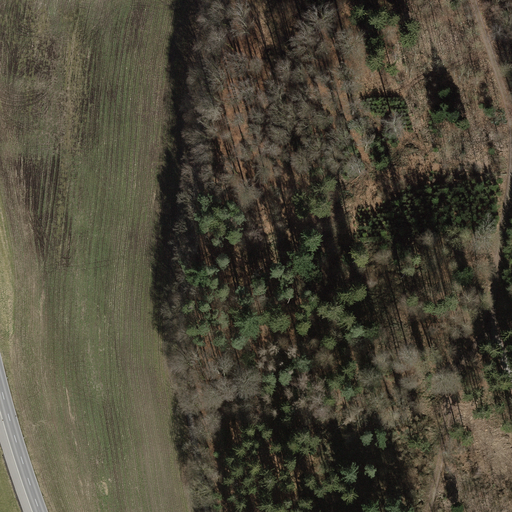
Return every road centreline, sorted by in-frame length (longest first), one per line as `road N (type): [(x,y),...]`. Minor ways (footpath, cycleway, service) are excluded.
road 1 (track): [(216,0),(177,410),(202,511)]
road 2 (track): [(498,327),(459,377),(436,511)]
road 3 (track): [(511,377),(496,296),(511,191)]
road 4 (tertiary): [(40,511),(0,381)]
road 5 (track): [(511,115),(475,0)]
